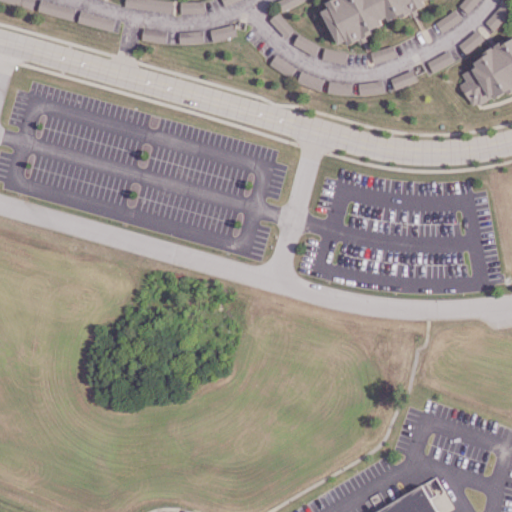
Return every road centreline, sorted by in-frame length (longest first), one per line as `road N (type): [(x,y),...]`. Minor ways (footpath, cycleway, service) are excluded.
road 1 (tertiary): [(511,138),(471,149),(376,146),(7,42)]
road 2 (residential): [(273,284),(0,206)]
road 3 (residential): [(511,309),(402,308),(273,284)]
road 4 (residential): [(273,284),(318,132)]
